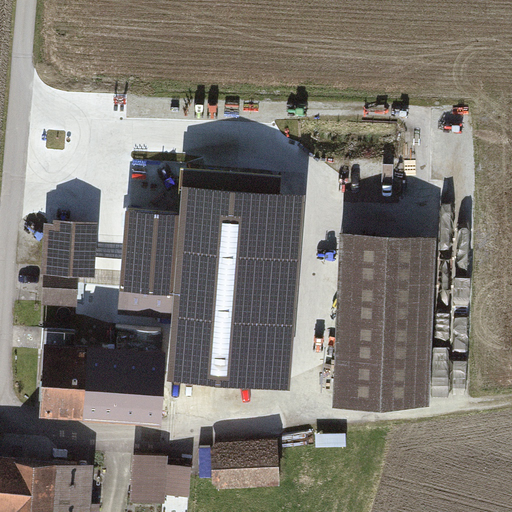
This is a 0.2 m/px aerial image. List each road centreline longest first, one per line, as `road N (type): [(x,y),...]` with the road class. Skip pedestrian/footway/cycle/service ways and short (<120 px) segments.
road 1 (track): [(115,104),(422,113)]
road 2 (track): [(460,408),(469,200)]
